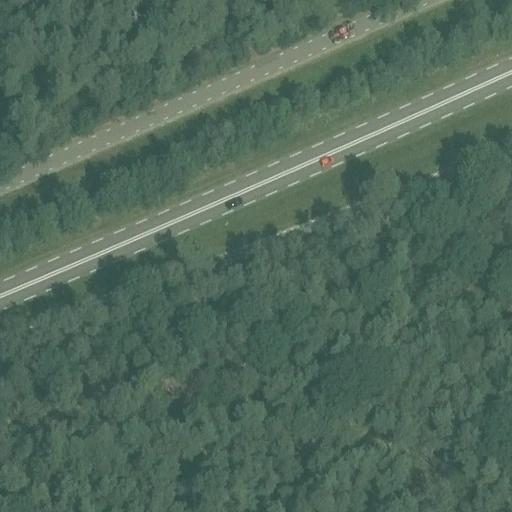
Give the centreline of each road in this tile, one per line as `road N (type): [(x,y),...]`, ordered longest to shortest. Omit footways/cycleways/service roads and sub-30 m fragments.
road 1 (primary): [(0,294),(511,68)]
road 2 (unclassified): [(0,190),(432,0)]
